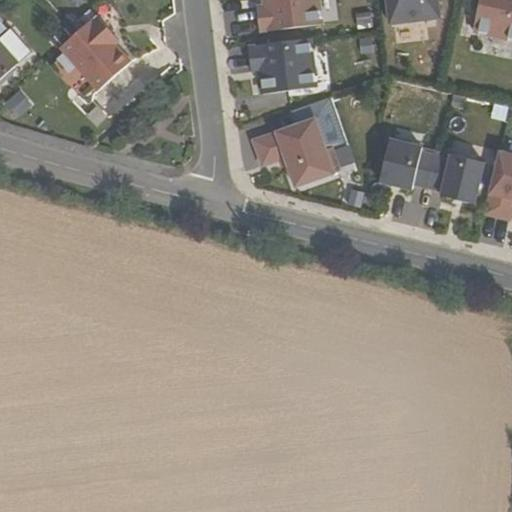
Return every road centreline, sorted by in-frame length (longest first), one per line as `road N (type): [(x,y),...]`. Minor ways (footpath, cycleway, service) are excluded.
road 1 (residential): [(511,276),(220,206)]
road 2 (residential): [(220,206),(0,148)]
road 3 (residential): [(220,206),(195,0)]
